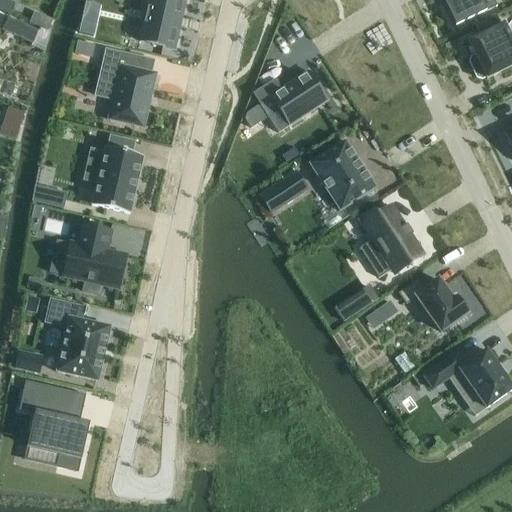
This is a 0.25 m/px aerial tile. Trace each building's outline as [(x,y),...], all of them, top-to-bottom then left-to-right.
[(5,0),(0,0),(0,11),(8,15),(13,3),(5,0)] [(146,0),(139,33),(137,40),(173,49),(184,0),(146,0)] [(442,0),(455,23),(482,10),(476,0),(442,0)] [(84,3),(78,33),(80,34),(93,37),(100,6),(90,4),(84,3)] [(7,17),(1,29),(32,44),(38,31),(7,17)] [(505,22),(466,40),(473,55),(474,58),(476,61),(484,78),(485,80),(511,66),(511,37),(507,28),(505,22)] [(125,24),(123,37),(133,39),(136,27),(125,24)] [(453,40),(443,45),(448,55),(458,50),(453,40)] [(77,41),(74,54),(91,58),(94,45),(77,41)] [(102,62),(98,78),(115,82),(111,100),(107,120),(115,121),(143,128),(155,74),(151,73),(132,69),(136,55),(105,48),(102,62)] [(246,114),(244,120),(250,129),(267,118),(276,133),(288,125),(320,105),(327,101),(308,71),(284,86),(280,89),(279,89),(278,87),(276,84),(273,79),(251,93),(256,101),(259,105),(246,114)] [(1,83),(0,86),(0,94),(10,98),(14,88),(1,83)] [(7,108),(4,116),(18,120),(21,122),(24,113),(20,112),(7,108)] [(511,127),(502,133),(511,151),(511,127)] [(96,184),(91,206),(128,215),(142,156),(131,154),(134,142),(109,136),(107,148),(105,148),(104,151),(101,165),(96,184)] [(344,141),(310,164),(340,210),(375,188),(359,163),(344,141)] [(293,148),(280,156),(285,164),(298,156),(293,148)] [(295,172),(284,179),(296,196),(307,189),(295,172)] [(34,186),(31,202),(38,204),(63,209),(66,193),(42,188),(34,186)] [(391,204),(359,225),(371,242),(359,249),(378,278),(389,270),(393,277),(425,256),(391,204)] [(33,206),(31,217),(38,219),(41,208),(33,206)] [(63,275),(62,277),(83,282),(81,291),(100,296),(102,286),(118,290),(126,254),(107,250),(112,230),(81,223),(77,243),(70,242),(70,244),(63,275)] [(28,277),(25,288),(39,291),(41,280),(28,277)] [(419,278),(398,293),(405,302),(414,296),(440,332),(463,315),(466,313),(455,297),(452,299),(438,279),(431,284),(426,288),(422,283),(419,278)] [(367,285),(342,303),(351,317),(377,300),(367,285)] [(27,297),(24,312),(35,314),(38,300),(27,297)] [(96,381),(109,326),(81,320),(83,308),(49,300),(44,323),(65,327),(55,372),(96,381)] [(389,302),(377,310),(384,322),(397,313),(389,302)] [(456,353),(424,377),(432,388),(458,370),(486,409),(511,390),(511,386),(486,350),(471,360),(464,365),(460,359),(456,353)] [(18,351),(14,369),(38,375),(43,357),(18,351)] [(25,381),(18,410),(33,413),(36,414),(28,448),(58,456),(56,465),(55,468),(76,473),(88,424),(80,422),(78,421),(72,420),(72,419),(78,394),(25,381)] [(238,416),(238,447),(257,448),(255,462),(279,462),(282,418),(238,416)] [(241,497),(240,511),(284,511),(285,498),(241,493),(241,497)]
